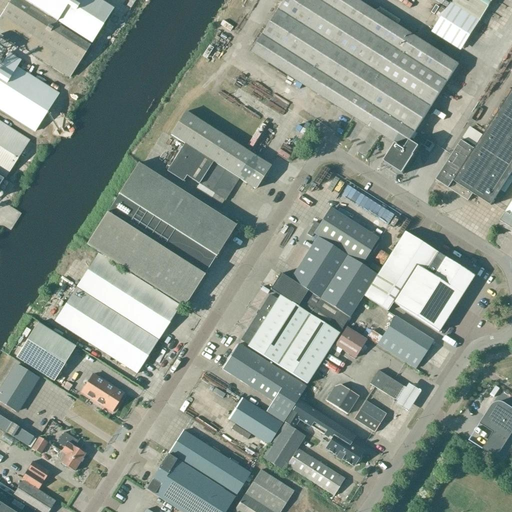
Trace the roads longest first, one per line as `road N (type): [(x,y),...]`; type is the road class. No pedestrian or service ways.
road 1 (unclassified): [(90,511),(319,159),(343,158),(491,253),(511,285)]
road 2 (unclassified): [(366,511),(463,361)]
